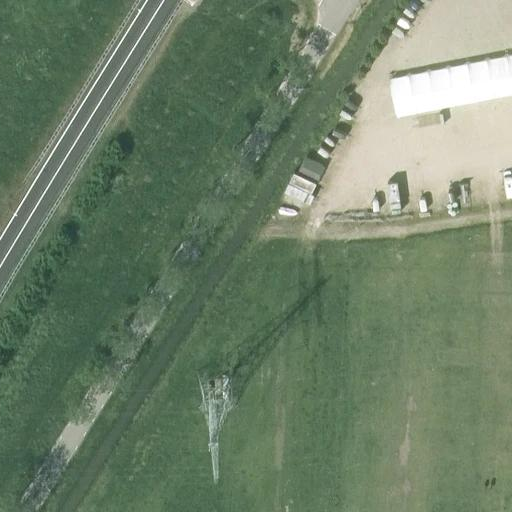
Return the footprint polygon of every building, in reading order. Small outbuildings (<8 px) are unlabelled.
[(511,289),(511,249),(361,244),(360,285),(511,289)] [(511,294),(359,288),(357,329),(511,334),(511,294)] [(355,375),(511,379),(511,338),(356,333),(355,375)] [(511,432),(511,392),(355,386),(354,427),(511,432)] [(511,439),(353,433),(351,473),(511,479),(511,439)] [(349,511),(511,511),(511,484),(351,479),(349,511)]
